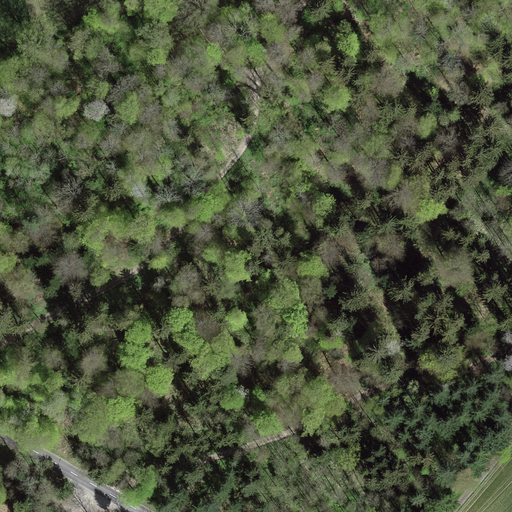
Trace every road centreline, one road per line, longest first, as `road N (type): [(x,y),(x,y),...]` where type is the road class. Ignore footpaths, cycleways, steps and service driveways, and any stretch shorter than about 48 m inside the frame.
road 1 (track): [(305,0),(262,66),(250,136),(170,241),(140,268),(0,346)]
road 2 (track): [(108,493),(263,440),(369,391),(480,364),(511,344)]
road 3 (tertiary): [(140,511),(0,430)]
